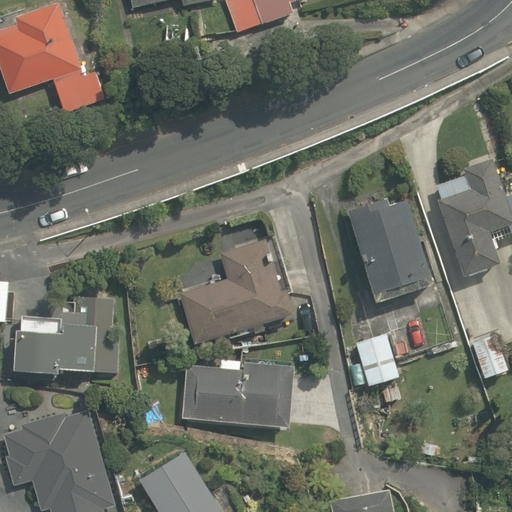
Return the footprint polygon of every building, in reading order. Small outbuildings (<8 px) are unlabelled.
[(283,19),(296,14),(292,4),(300,0),(226,0),(240,36),(283,19)] [(22,31),(0,38),(0,70),(10,97),(55,80),(68,114),(98,103),(109,99),(95,62),(84,66),(60,1),(17,17),(22,31)] [(498,167),(468,174),(473,192),(442,199),(460,280),(504,270),(496,233),(510,230),(511,237),(511,183),(502,186),(498,167)] [(413,194),(349,212),(375,302),(439,283),(413,194)] [(272,229),(222,242),(230,271),(176,285),(191,341),(294,314),(272,229)] [(10,279),(0,278),(0,321),(7,322),(10,279)] [(13,370),(63,375),(63,368),(120,374),(129,295),(63,288),(58,333),(18,328),(13,370)] [(511,363),(502,331),(474,340),(485,374),(511,365),(511,363)] [(391,335),(356,344),(367,385),(402,376),(391,335)] [(240,367),(185,362),(180,417),(291,426),(297,360),(241,356),(240,367)] [(110,511),(111,511),(123,508),(91,403),(0,430),(0,441),(16,494),(30,490),(36,511),(110,511)] [(155,511),(232,511),(195,442),(129,477),(138,495),(144,491),(155,511)] [(327,499),(329,511),(396,511),(391,486),(327,499)]
